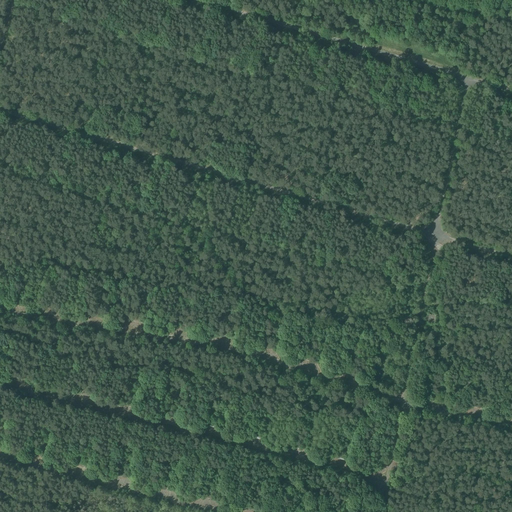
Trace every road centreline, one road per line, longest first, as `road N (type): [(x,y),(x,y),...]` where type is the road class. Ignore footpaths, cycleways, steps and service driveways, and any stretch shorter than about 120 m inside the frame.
road 1 (unclassified): [(0,109),(436,236)]
road 2 (unclassified): [(399,399),(241,351),(0,304)]
road 3 (unclassified): [(0,389),(382,484)]
road 4 (unclassified): [(464,77),(195,0)]
road 5 (unclassified): [(0,458),(220,511)]
road 6 (unclassified): [(436,236),(399,399)]
road 7 (unclassified): [(464,77),(436,236)]
